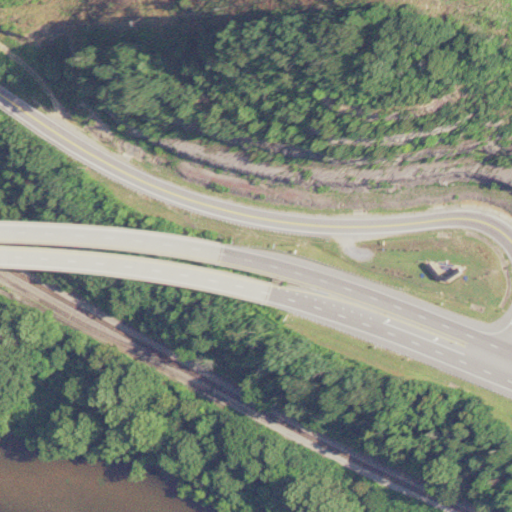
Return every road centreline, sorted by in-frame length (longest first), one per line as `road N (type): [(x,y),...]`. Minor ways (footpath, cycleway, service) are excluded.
road 1 (secondary): [(0,100),(125,177),(229,215),(344,229),(457,224),(489,259),(501,299),(504,381)]
road 2 (trunk): [(0,261),(153,270),(286,298)]
road 3 (primary): [(511,353),(441,321),(240,256)]
road 4 (trunk): [(240,256),(146,241),(0,235)]
road 5 (primary): [(286,298),(504,381)]
